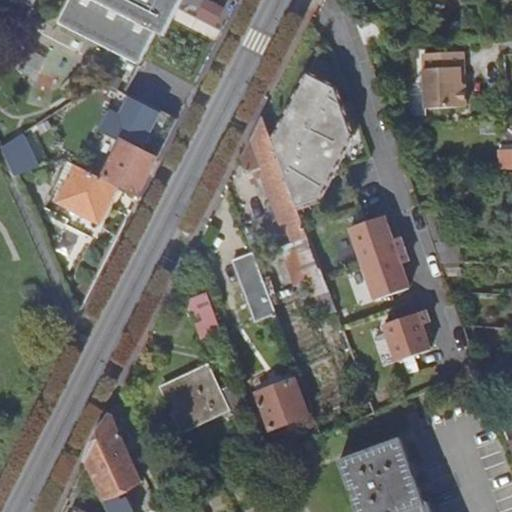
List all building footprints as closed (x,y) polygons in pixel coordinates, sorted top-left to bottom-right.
[(0,0),(29,15),(36,0),(69,0),(57,24),(140,67),(174,0),(0,0)] [(390,16),(356,17),(366,46),(391,44),(390,16)] [(461,69),(464,69),(463,52),(424,54),(427,108),(466,106),(465,80),(461,80),(461,69)] [(273,141),(300,211),(321,204),(356,135),(339,88),(309,72),(273,141)] [(310,238),(300,211),(273,141),(264,117),(242,159),(249,174),(262,169),(284,224),(287,223),(295,244),(310,238)] [(122,143),(141,152),(144,146),(125,137),(122,143)] [(107,173),(104,179),(119,187),(139,197),(158,160),(141,152),(122,143),(107,173)] [(15,176),(27,172),(15,145),(5,147),(3,149),(15,176)] [(104,179),(107,173),(89,164),(85,170),(104,179)] [(100,224),(119,187),(104,179),(85,170),(78,166),(59,203),(100,224)] [(421,198),(436,240),(449,240),(441,216),(435,216),(428,198),(421,198)] [(351,230),(378,300),(411,288),(385,217),(351,230)] [(324,276),(314,248),(298,254),(274,263),(262,231),(252,234),(248,225),(244,226),(254,254),(272,301),(291,294),(288,285),(317,274),(318,279),(325,276),(324,276)] [(298,254),(314,248),(312,244),(310,238),(295,244),(298,254)] [(437,242),(444,262),(461,262),(459,242),(437,242)] [(277,316),(272,301),(254,254),(234,261),(257,323),(277,316)] [(203,339),(223,331),(210,297),(190,305),(203,339)] [(420,313),(387,326),(400,362),(433,350),(420,313)] [(251,408),(239,384),(222,391),(211,369),(165,389),(185,432),(230,410),(233,417),(251,408)] [(464,379),(450,385),(457,406),(472,400),(468,390),(464,379)] [(296,381),(259,395),(272,431),(310,417),(296,381)] [(113,414),(86,465),(108,511),(139,511),(138,509),(132,511),(129,511),(120,495),(145,483),(113,413),(113,414)] [(430,511),(429,507),(425,508),(412,472),(401,443),(342,466),(352,493),(356,491),(360,502),(356,503),(359,511),(430,511)] [(145,511),(154,511),(157,511),(149,492),(139,497),(145,511)]
